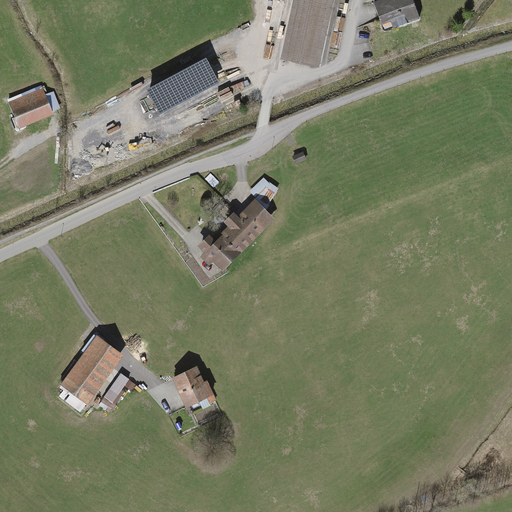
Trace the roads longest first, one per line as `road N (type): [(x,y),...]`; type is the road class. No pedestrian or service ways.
road 1 (residential): [(261,139),(0,256)]
road 2 (residential): [(511,44),(380,85),(261,139)]
